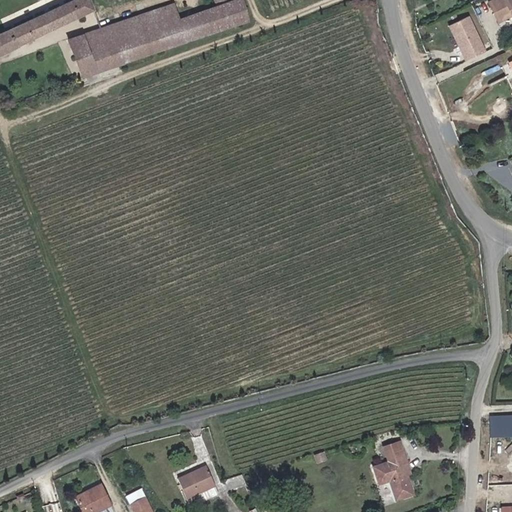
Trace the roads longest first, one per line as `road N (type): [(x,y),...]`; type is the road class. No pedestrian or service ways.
road 1 (residential): [(491,353),(434,355),(123,431),(0,491)]
road 2 (tertiary): [(494,228),(457,186),(391,0)]
road 3 (residential): [(469,511),(491,353)]
road 4 (residential): [(491,353),(498,334),(494,228)]
